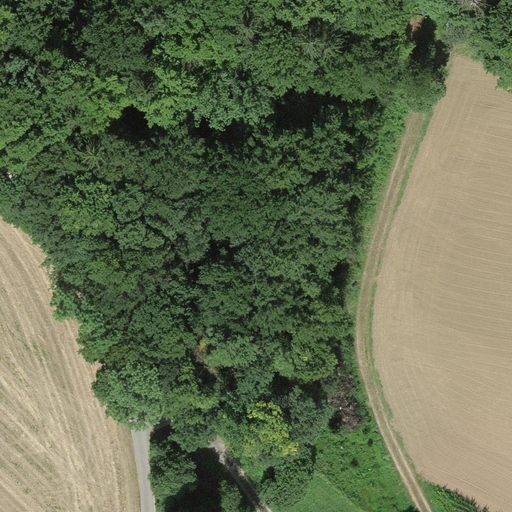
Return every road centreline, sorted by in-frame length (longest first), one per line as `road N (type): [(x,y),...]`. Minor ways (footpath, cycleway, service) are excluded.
road 1 (track): [(426,511),(366,395),(354,328),(378,229),(431,77),(467,53)]
road 2 (track): [(0,168),(106,344),(134,430),(139,511)]
road 3 (track): [(134,430),(169,424),(197,433),(264,511)]
